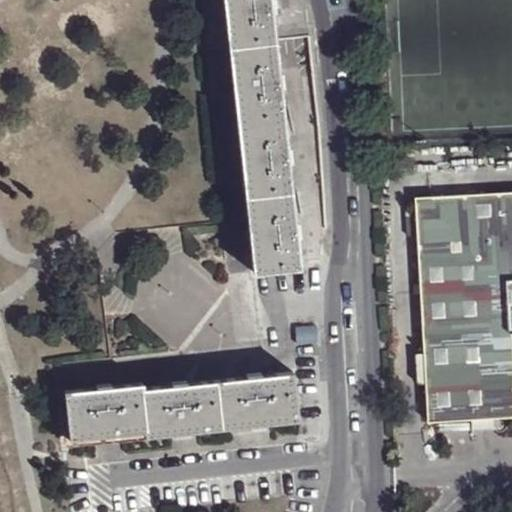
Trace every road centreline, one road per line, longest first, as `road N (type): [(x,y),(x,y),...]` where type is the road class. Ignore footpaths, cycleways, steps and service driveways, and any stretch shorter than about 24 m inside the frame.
road 1 (residential): [(320,0),(347,444),(339,511)]
road 2 (residential): [(372,511),(373,386),(350,0)]
